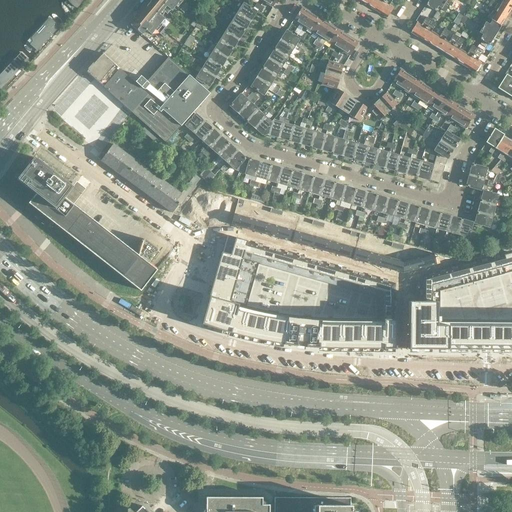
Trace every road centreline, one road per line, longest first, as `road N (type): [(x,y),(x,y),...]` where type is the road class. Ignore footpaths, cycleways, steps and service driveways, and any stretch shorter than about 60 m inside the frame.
road 1 (residential): [(494,107),(445,199),(252,148),(215,109),(292,0)]
road 2 (primary): [(388,411),(266,401),(191,381),(78,324),(0,258)]
road 3 (primary): [(0,318),(89,384),(186,434),(280,454),(351,457)]
road 4 (residential): [(401,364),(284,355),(167,317),(164,299),(192,244)]
road 5 (residential): [(20,117),(192,244)]
road 6 (secondary): [(20,117),(124,0)]
road 7 (residential): [(401,50),(376,89),(358,91),(350,71),(373,32)]
